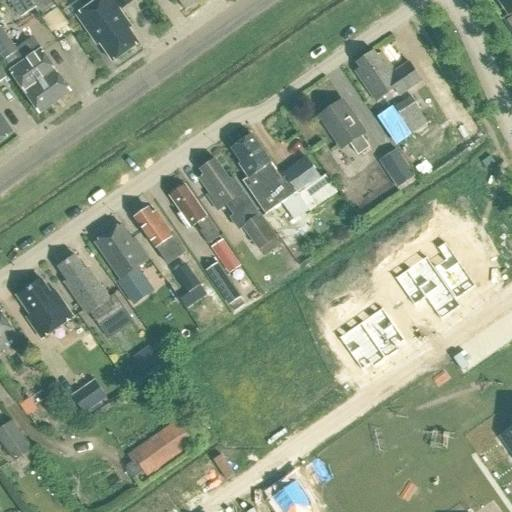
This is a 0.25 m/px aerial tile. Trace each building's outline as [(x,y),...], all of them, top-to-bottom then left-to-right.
[(9,0),(22,19),(48,1),(47,0),(9,0)] [(100,44),(113,63),(139,44),(129,30),(132,28),(120,12),(133,3),(131,0),(101,0),(77,17),(78,18),(98,46),(100,44)] [(178,0),(186,11),(202,0),(178,0)] [(511,0),(499,0),(510,15),(511,13),(511,0)] [(47,5),(37,12),(49,29),(59,22),(47,5)] [(20,52),(3,27),(0,28),(0,56),(5,63),(20,52)] [(39,114),(40,115),(72,93),(71,92),(42,50),(11,72),(40,114),(39,114)] [(356,71),(378,102),(396,89),(400,96),(422,80),(409,62),(395,72),(382,53),(377,56),(374,51),(358,62),(361,67),(356,71)] [(412,97),(393,110),(401,123),(421,110),(412,97)] [(352,146),(359,157),(371,149),(364,138),(369,135),(345,100),(318,118),(342,153),(352,146)] [(393,110),(380,118),(397,143),(409,135),(401,123),(393,110)] [(458,131),(471,123),(464,111),(450,119),(458,131)] [(0,142),(14,133),(0,113),(0,142)] [(243,183),(266,216),(320,178),(308,160),(281,179),(271,164),(272,164),(252,135),(232,149),(242,163),(239,165),(249,179),(243,183)] [(396,150),(379,161),(397,187),(414,175),(396,150)] [(200,180),(210,195),(207,196),(217,211),(228,204),(234,213),(249,203),(233,179),(230,182),(216,161),(201,171),(205,177),(200,180)] [(197,224),(202,231),(200,232),(209,245),(220,237),(185,187),(170,197),(181,213),(178,215),(188,230),(197,224)] [(251,206),(234,217),(231,219),(238,231),(242,228),(258,251),(275,239),(259,215),(258,216),(251,206)] [(153,214),(149,209),(135,218),(156,248),(164,242),(171,252),(180,246),(156,212),(153,214)] [(121,226),(96,243),(121,279),(123,278),(127,286),(123,288),(129,297),(135,305),(154,292),(148,284),(137,268),(150,259),(135,238),(132,241),(121,226)] [(232,254),(224,241),(212,248),(221,262),(232,254)] [(446,260),(434,268),(457,301),(477,287),(446,243),(438,249),(446,260)] [(115,294),(110,298),(93,273),(90,275),(76,256),(59,268),(69,282),(66,284),(88,315),(90,313),(99,326),(125,309),(115,294)] [(462,307),(457,301),(434,268),(427,257),(395,279),(415,307),(426,299),(441,321),(462,307)] [(208,269),(231,303),(242,296),(219,261),(208,269)] [(202,286),(188,266),(166,281),(188,312),(208,297),(201,287),(202,286)] [(28,318),(42,339),(73,317),(55,292),(51,295),(41,281),(19,297),(31,316),(28,318)] [(383,309),(361,324),(386,360),(399,351),(397,348),(406,342),(383,309)] [(0,352),(15,343),(20,350),(28,344),(20,332),(16,334),(0,310),(0,352)] [(386,360),(361,324),(339,339),(362,372),(371,366),(373,369),(386,360)] [(333,396),(318,373),(327,366),(312,344),(302,351),(310,363),(285,380),(308,413),(333,396)] [(157,361),(149,349),(137,357),(146,369),(157,361)] [(117,362),(127,377),(137,370),(127,355),(117,362)] [(95,382),(73,397),(84,413),(106,399),(95,382)] [(129,456),(144,478),(196,442),(181,420),(129,456)] [(13,425),(0,433),(0,443),(15,466),(33,454),(13,425)] [(511,428),(502,436),(511,450),(511,428)] [(210,450),(148,484),(162,510),(224,476),(210,450)] [(296,481),(272,497),(282,511),(312,511),(309,501),(296,481)]
